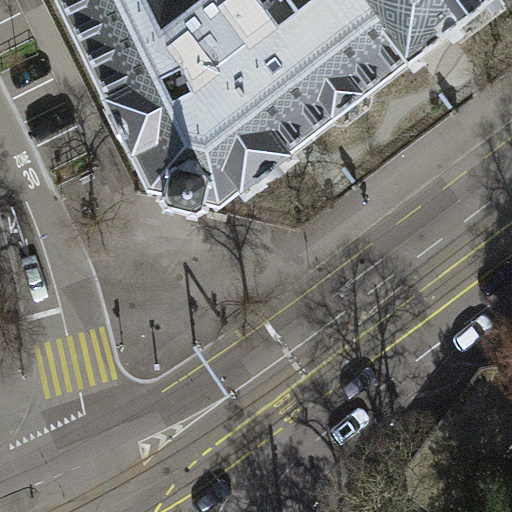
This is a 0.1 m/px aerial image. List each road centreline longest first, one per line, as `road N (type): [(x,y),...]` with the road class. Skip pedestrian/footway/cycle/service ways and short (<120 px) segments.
road 1 (secondary): [(511,221),(305,377),(114,498)]
road 2 (residential): [(114,498),(37,230),(0,143)]
